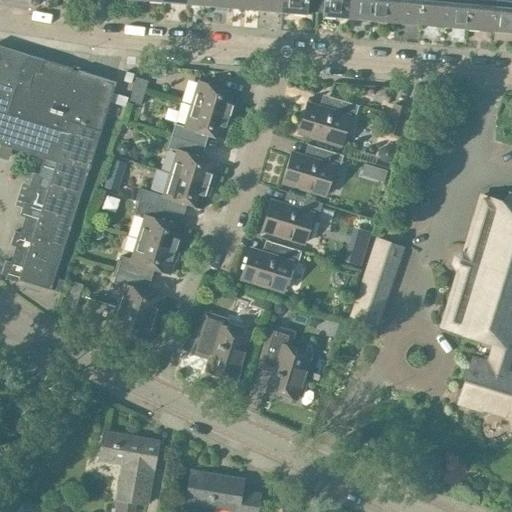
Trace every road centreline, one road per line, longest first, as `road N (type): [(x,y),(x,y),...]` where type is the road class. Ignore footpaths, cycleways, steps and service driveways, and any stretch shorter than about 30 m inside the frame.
road 1 (residential): [(159,394),(199,266),(231,214),(281,53)]
road 2 (residential): [(281,53),(0,19)]
road 3 (unclassified): [(404,505),(159,394)]
road 4 (residential): [(511,75),(281,53)]
road 5 (unclassified): [(159,394),(4,312)]
